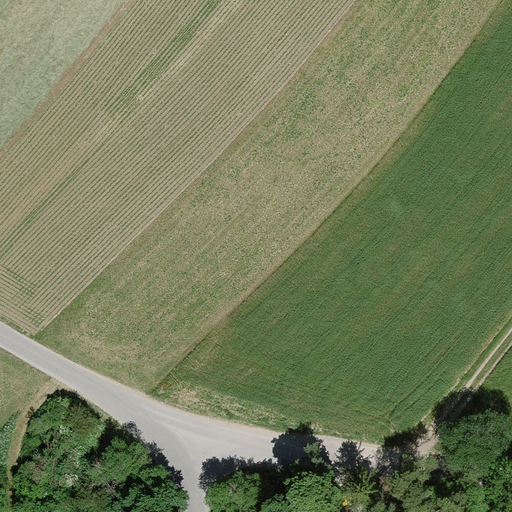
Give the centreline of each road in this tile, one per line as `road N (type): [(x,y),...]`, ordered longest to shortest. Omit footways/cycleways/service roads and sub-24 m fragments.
road 1 (track): [(511,468),(373,462),(143,422)]
road 2 (track): [(189,511),(187,477),(143,422),(0,335)]
